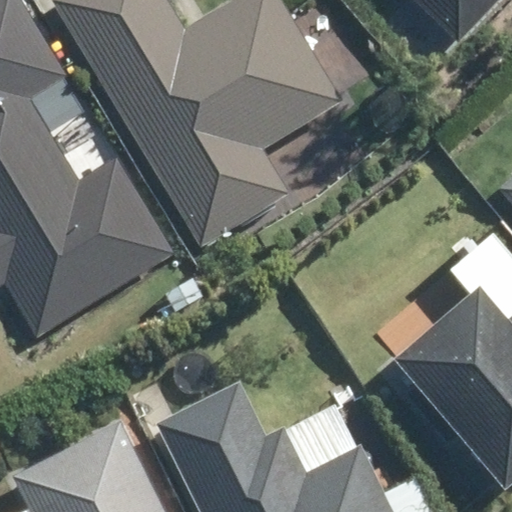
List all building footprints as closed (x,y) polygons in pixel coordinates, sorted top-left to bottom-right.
[(41,122),(80,97),(18,0),(0,0),(0,291),(6,287),(42,344),(180,257),(120,162),(81,187),(41,122)] [(279,0),(234,0),(188,27),(171,0),(55,0),(51,2),(196,248),(286,195),(262,153),(342,106),(279,0)] [(415,0),(466,46),(507,0),(415,0)] [(511,178),(499,190),(511,205),(511,178)] [(475,290),(393,362),(508,492),(511,488),(511,310),(502,320),(475,290)] [(237,383),(187,416),(250,511),(402,511),(333,406),(276,443),(237,383)] [(168,511),(122,418),(6,474),(24,511),(168,511)]
